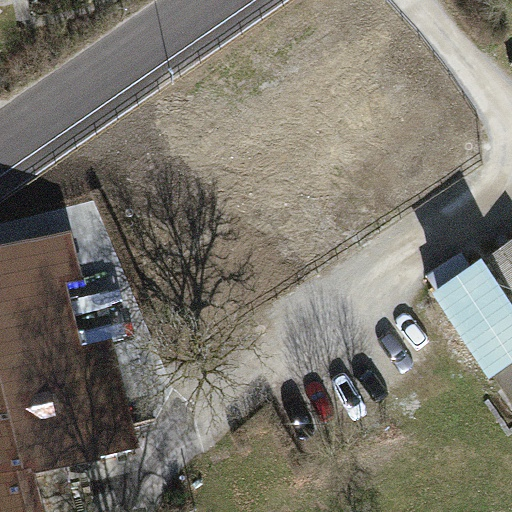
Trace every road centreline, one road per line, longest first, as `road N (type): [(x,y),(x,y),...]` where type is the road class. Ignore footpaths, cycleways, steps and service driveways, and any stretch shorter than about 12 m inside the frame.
road 1 (unknown): [(52,110),(173,450),(173,470)]
road 2 (track): [(511,200),(277,351)]
road 3 (tertiary): [(212,0),(0,147)]
road 4 (track): [(511,133),(405,0)]
